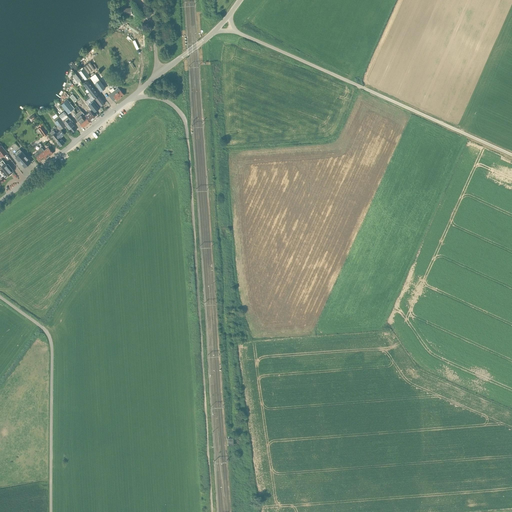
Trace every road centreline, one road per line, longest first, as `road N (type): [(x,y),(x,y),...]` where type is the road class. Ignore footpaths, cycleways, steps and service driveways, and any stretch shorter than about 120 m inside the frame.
road 1 (track): [(235,441),(205,38)]
road 2 (unclassified): [(511,154),(233,30)]
road 3 (unclassified): [(50,511),(49,337),(0,296)]
road 4 (unclassified): [(157,75),(0,201)]
